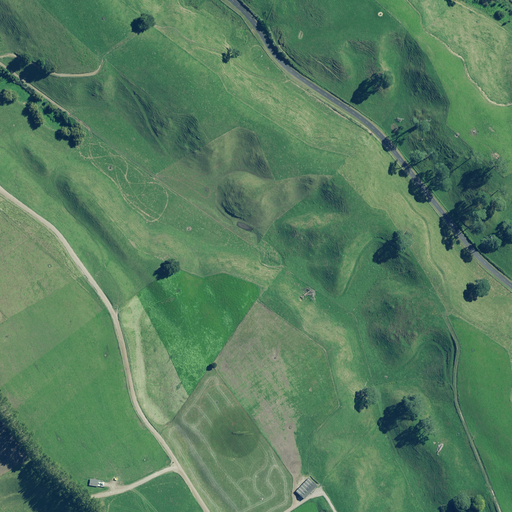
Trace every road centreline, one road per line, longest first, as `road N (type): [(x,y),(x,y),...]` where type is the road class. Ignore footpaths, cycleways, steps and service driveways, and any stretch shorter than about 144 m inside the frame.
road 1 (unclassified): [(231,0),(286,67),(380,135),(511,286)]
road 2 (track): [(96,511),(36,459),(0,411)]
